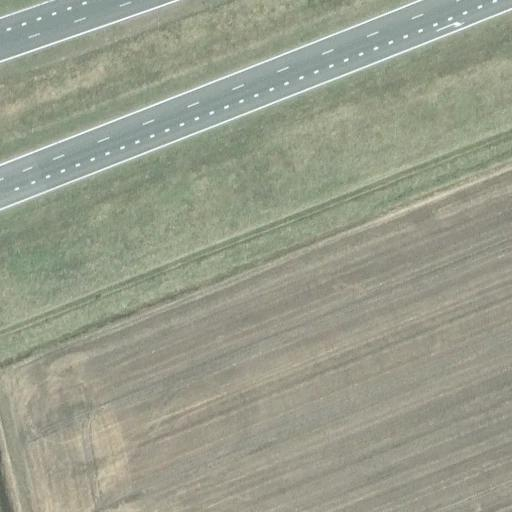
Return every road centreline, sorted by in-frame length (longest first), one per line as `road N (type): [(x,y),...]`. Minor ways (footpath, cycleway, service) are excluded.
road 1 (track): [(0,331),(511,131)]
road 2 (trunk): [(0,180),(459,0)]
road 3 (trunk): [(138,0),(0,47)]
